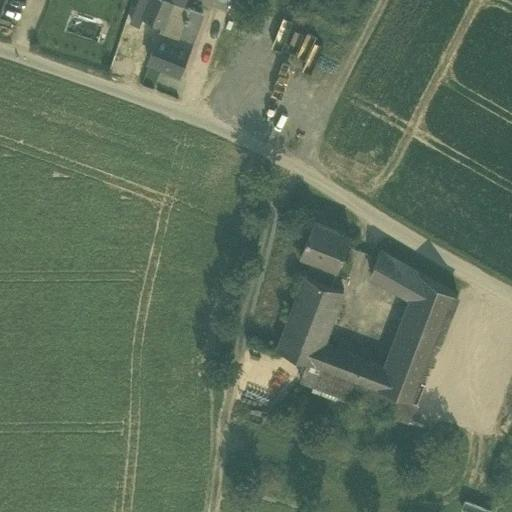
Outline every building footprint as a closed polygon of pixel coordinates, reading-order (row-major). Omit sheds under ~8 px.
[(140,0),(136,10),(145,14),(150,0),(168,0),(174,2),(184,7),(184,6),(186,0),(140,0)] [(162,26),(164,27),(174,2),(168,0),(150,0),(145,14),(143,18),(162,26)] [(178,39),(190,8),(184,6),(184,7),(174,2),(164,27),(162,26),(160,32),(178,39)] [(190,8),(178,39),(192,45),(203,14),(190,8)] [(143,18),(145,14),(136,10),(131,23),(140,26),(143,18)] [(180,75),(192,45),(178,39),(160,32),(148,61),(150,62),(151,62),(178,73),(178,74),(180,75)] [(302,254),(313,258),(338,268),(339,268),(351,236),(314,222),(302,254)] [(372,275),(411,298),(420,273),(381,250),(372,275)] [(331,285),(338,268),(313,258),(307,275),(331,285)] [(411,298),(384,366),(377,386),(417,401),(436,352),(458,295),(420,273),(411,298)] [(458,360),(436,352),(417,401),(377,386),(384,366),(324,343),(344,289),(331,285),(307,275),(306,275),(278,349),(308,360),(300,380),(431,430),(439,409),(458,360)] [(507,323),(458,295),(436,352),(458,360),(439,409),(469,421),(507,323)]
